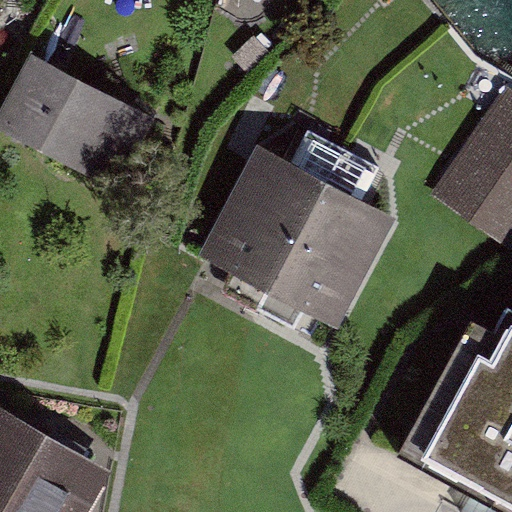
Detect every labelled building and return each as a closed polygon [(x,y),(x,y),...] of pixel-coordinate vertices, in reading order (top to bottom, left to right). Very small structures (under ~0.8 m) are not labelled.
[(38,60),(5,116),(90,165),(122,110),(38,60)] [(511,87),(507,84),(437,185),(511,237),(511,87)] [(274,276),(323,183),(263,152),(215,245),(274,276)] [(334,307),(382,214),(323,183),(274,276),(334,307)] [(511,314),(510,313),(492,344),(482,338),(422,445),(511,494),(511,314)] [(0,387),(0,507),(9,511),(57,511),(96,436),(0,387)]
